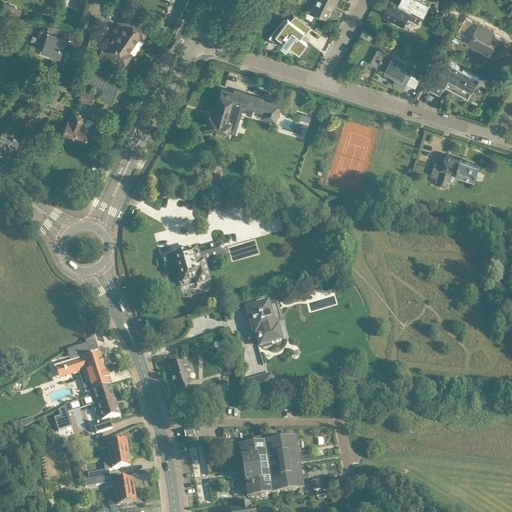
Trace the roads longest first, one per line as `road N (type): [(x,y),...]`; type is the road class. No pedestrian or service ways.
road 1 (secondary): [(175,511),(149,390),(98,274)]
road 2 (secondary): [(101,224),(196,43)]
road 3 (residential): [(0,173),(67,81),(95,0)]
road 4 (residential): [(496,137),(322,82)]
road 5 (residential): [(322,82),(196,43)]
